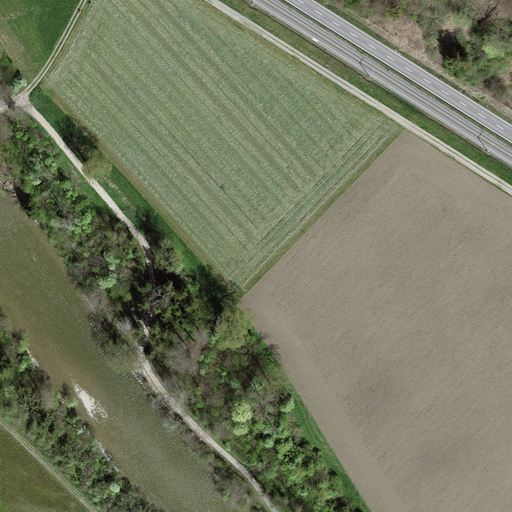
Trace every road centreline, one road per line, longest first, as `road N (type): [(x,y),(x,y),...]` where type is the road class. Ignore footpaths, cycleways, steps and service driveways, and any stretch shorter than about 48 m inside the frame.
road 1 (track): [(196,430),(145,360),(151,271),(140,239),(33,112),(17,100),(0,107)]
road 2 (track): [(511,190),(209,0)]
road 3 (secondary): [(511,135),(296,0)]
road 4 (track): [(83,0),(17,100)]
